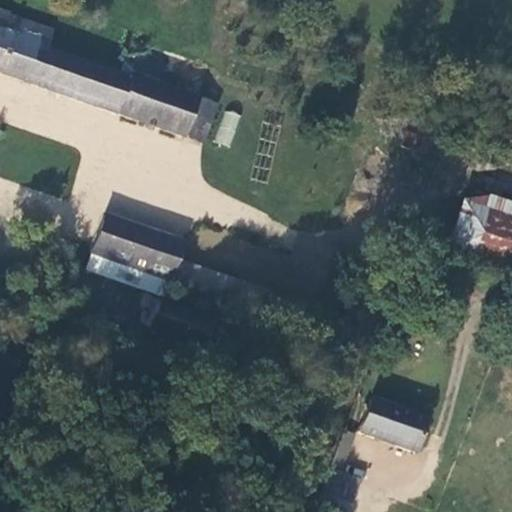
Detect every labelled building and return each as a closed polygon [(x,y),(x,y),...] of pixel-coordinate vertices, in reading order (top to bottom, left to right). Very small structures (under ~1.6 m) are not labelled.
[(0,70),(2,71),(91,103),(176,132),(184,134),(197,96),(181,90),(129,72),(128,76),(47,47),(53,28),(11,13),(0,9),(0,70)] [(197,96),(184,134),(190,149),(201,111),(197,96)] [(225,110),(213,142),(229,148),(240,115),(225,110)] [(511,201),(466,188),(449,244),(511,262),(511,201)] [(104,216),(90,255),(170,283),(183,244),(104,216)] [(212,324),(161,302),(149,330),(159,336),(154,345),(153,347),(184,360),(190,349),(200,352),(212,324)] [(414,425),(358,405),(345,438),(403,459),(414,425)] [(314,510),(319,511),(347,511),(361,480),(332,468),(314,510)]
